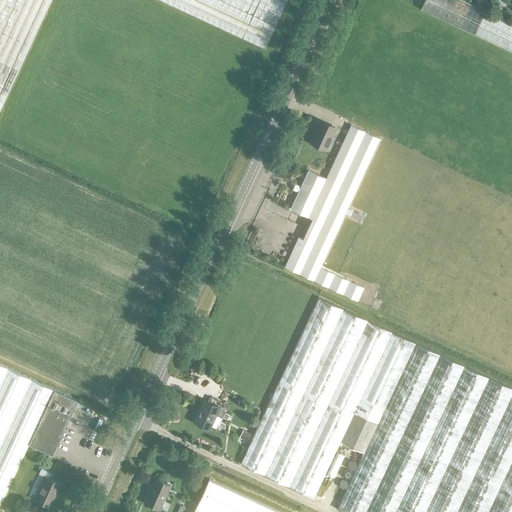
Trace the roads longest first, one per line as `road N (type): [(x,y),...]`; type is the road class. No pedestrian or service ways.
road 1 (tertiary): [(93,511),(330,0)]
road 2 (unknown): [(136,420),(323,511)]
